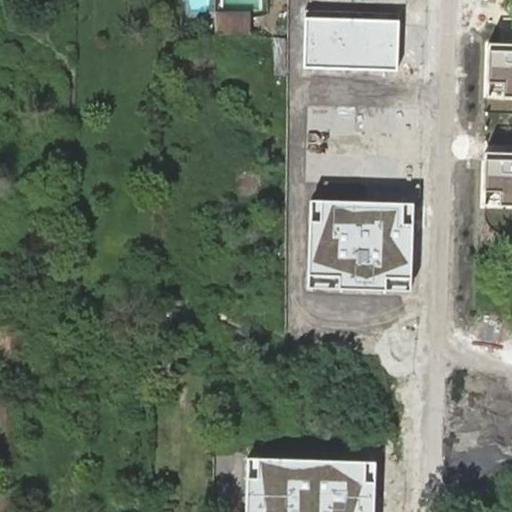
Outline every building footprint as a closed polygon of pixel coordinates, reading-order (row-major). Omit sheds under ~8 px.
[(399,15),(307,12),(305,62),(397,65),(399,15)] [(213,35),(248,36),(248,17),(213,16),(213,35)] [(511,39),(487,39),(486,92),(511,92),(511,39)] [(201,54),(213,55),(213,40),(201,40),(201,54)] [(264,97),(284,97),(284,41),(273,42),(273,75),(264,75),(264,97)] [(511,150),(480,150),(479,202),(511,203),(511,150)] [(413,197),(321,192),(316,288),(408,292),(413,197)] [(194,354),(157,351),(155,376),(169,377),(170,368),(193,370),(194,354)] [(360,511),(363,459),(254,454),(251,511),(360,511)]
